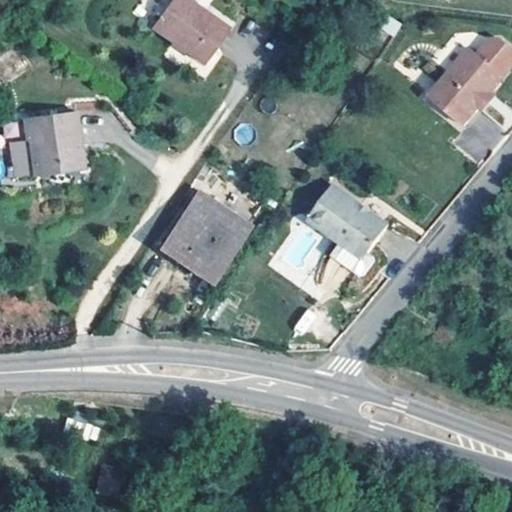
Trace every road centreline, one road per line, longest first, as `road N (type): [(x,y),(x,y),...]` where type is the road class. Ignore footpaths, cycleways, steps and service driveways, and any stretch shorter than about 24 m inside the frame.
road 1 (secondary): [(0,373),(158,369),(314,398)]
road 2 (residential): [(314,398),(511,155)]
road 3 (secondary): [(314,398),(511,458)]
